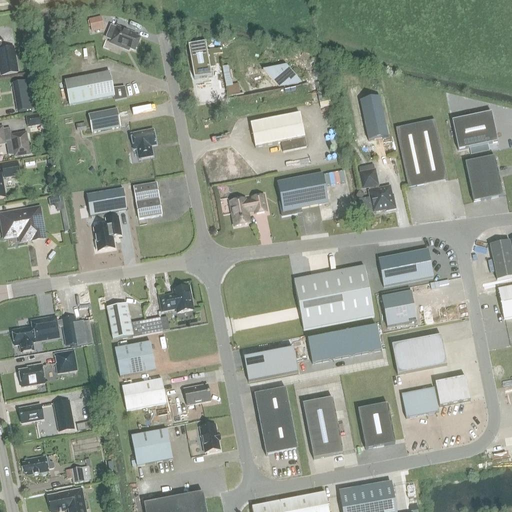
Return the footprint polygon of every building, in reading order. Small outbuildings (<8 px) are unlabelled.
[(90,27),(102,24),(101,17),(88,20),(90,27)] [(110,41),(110,42),(123,47),(122,49),(128,52),(129,50),(135,52),(140,39),(134,37),(135,35),(116,27),(116,28),(110,26),(105,39),(110,41)] [(205,43),(188,46),(194,80),(211,77),(205,43)] [(0,76),(0,77),(18,74),(14,47),(2,49),(0,49),(0,76)] [(286,66),(263,71),(278,89),(301,84),(286,66)] [(124,87),(113,89),(110,74),(64,82),(69,107),(114,98),(115,101),(126,99),(124,87)] [(386,129),(376,80),(356,84),(364,124),(358,125),(361,137),(373,134),(373,132),(386,129)] [(28,81),(12,84),(17,113),(32,111),(28,81)] [(88,115),(92,134),(120,128),(117,110),(88,115)] [(497,143),(491,114),(452,122),(458,152),(497,143)] [(42,115),(25,118),(27,128),(44,126),(42,115)] [(300,115),(250,125),(255,149),(281,144),(283,153),(306,149),(304,139),(300,115)] [(447,181),(434,122),(395,130),(408,190),(447,181)] [(85,124),(76,126),(77,133),(86,131),(85,124)] [(2,129),(0,128),(0,145),(5,144),(4,144),(11,142),(14,158),(30,156),(26,134),(11,136),(9,129),(2,131),(2,129)] [(151,148),(156,147),(153,131),(130,135),(133,151),(139,150),(141,160),(153,157),(151,148)] [(473,204),(503,197),(494,158),(465,164),(473,204)] [(3,175),(0,174),(0,199),(5,198),(2,179),(19,176),(17,164),(2,167),(3,175)] [(396,211),(394,202),(392,202),(389,189),(376,191),(375,188),(378,187),(374,172),(359,175),(363,190),(368,189),(369,193),(373,214),(385,211),(386,213),(396,211)] [(277,184),(281,206),(280,207),(282,218),(297,215),(296,211),(328,205),(322,175),(277,184)] [(156,184),(133,188),(139,220),(162,216),(156,184)] [(122,191),(85,197),(89,218),(125,211),(122,191)] [(234,228),(250,225),(247,213),(254,211),(255,215),(266,213),(263,197),(252,199),(252,201),(245,203),(245,201),(230,204),(234,228)] [(17,215),(2,217),(5,237),(8,236),(10,237),(21,236),(21,239),(23,240),(23,243),(43,239),(42,236),(43,235),(39,210),(17,213),(17,215)] [(107,228),(93,230),(96,243),(94,243),(95,251),(97,251),(97,253),(114,250),(112,238),(121,237),(118,218),(105,220),(107,228)] [(489,246),(497,282),(511,278),(511,256),(509,242),(489,246)] [(423,253),(373,262),(379,289),(428,280),(423,253)] [(364,268),(294,281),(304,332),(374,318),(364,268)] [(159,299),(162,313),(176,310),(177,314),(193,311),(189,288),(173,291),(174,296),(159,299)] [(411,293),(381,299),(387,329),(416,323),(411,293)] [(107,309),(112,340),(133,337),(127,305),(107,309)] [(32,329),(12,332),(14,347),(19,346),(20,355),(34,352),(33,344),(35,344),(34,337),(51,334),(52,339),(59,338),(58,332),(64,331),(67,350),(79,348),(75,322),(63,324),(63,326),(57,327),(56,318),(31,322),(32,329)] [(163,333),(160,319),(145,322),(148,336),(163,333)] [(91,323),(83,324),(86,345),(94,343),(91,323)] [(376,328),(366,330),(371,353),(380,352),(376,328)] [(366,330),(356,332),(361,355),(371,353),(366,330)] [(356,332),(346,334),(351,357),(361,355),(356,332)] [(346,334),(337,335),(341,359),(351,357),(346,334)] [(337,335),(327,337),(331,361),(341,359),(337,335)] [(327,337),(317,339),(321,363),(331,361),(327,337)] [(397,376),(446,367),(441,337),(391,347),(397,376)] [(317,339),(307,341),(312,365),(321,363),(317,339)] [(150,344),(114,351),(120,379),(155,372),(150,344)] [(248,383),(297,374),(293,350),(243,360),(248,383)] [(74,351),(54,355),(57,376),(78,372),(74,351)] [(21,389),(45,385),(41,366),(30,368),(31,370),(18,372),(21,389)] [(459,405),(470,403),(465,379),(455,381),(459,405)] [(166,405),(161,380),(122,388),(126,412),(166,405)] [(449,407),(459,405),(455,381),(445,383),(449,407)] [(439,409),(449,407),(445,383),(434,385),(439,409)] [(187,407),(210,403),(207,386),(184,391),(187,407)] [(266,457),(297,451),(285,390),(254,396),(266,457)] [(433,390),(401,396),(406,420),(438,414),(433,390)] [(345,453),(334,398),(305,404),(315,459),(345,453)] [(69,402),(53,405),(58,433),(74,430),(69,402)] [(387,405),(357,411),(365,451),(395,445),(387,405)] [(19,410),(21,425),(43,421),(40,406),(19,410)] [(219,435),(218,435),(217,435),(215,426),(199,429),(204,455),(220,451),(218,442),(220,442),(219,435)] [(137,468),(172,461),(167,431),(131,438),(137,468)] [(496,463),(511,459),(511,454),(495,459),(496,463)] [(46,459),(46,458),(25,462),(25,464),(23,465),(24,475),(27,474),(28,477),(40,474),(41,476),(43,477),(46,476),(47,475),(47,473),(48,473),(48,471),(53,470),(54,468),(54,465),(52,463),(50,464),(49,459),(46,459)] [(85,468),(66,471),(67,481),(72,480),(73,485),(91,482),(88,468),(90,468),(89,460),(84,461),(85,468)] [(340,494),(339,495),(341,511),(396,511),(391,485),(390,485),(391,488),(340,497),(340,494)] [(48,498),(50,511),(65,511),(66,511),(85,511),(81,490),(63,494),(63,495),(48,498)] [(205,511),(203,494),(143,505),(144,511),(205,511)] [(328,511),(325,494),(251,509),(251,511),(328,511)]
